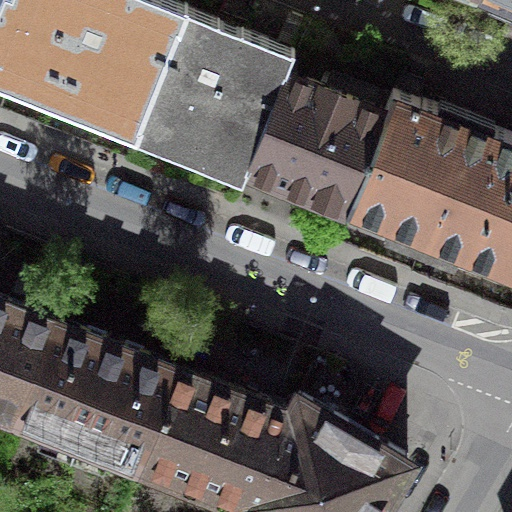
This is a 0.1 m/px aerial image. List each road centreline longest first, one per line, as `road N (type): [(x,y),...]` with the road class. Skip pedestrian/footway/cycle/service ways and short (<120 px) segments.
road 1 (residential): [(511,369),(0,163)]
road 2 (residential): [(511,68),(337,0)]
